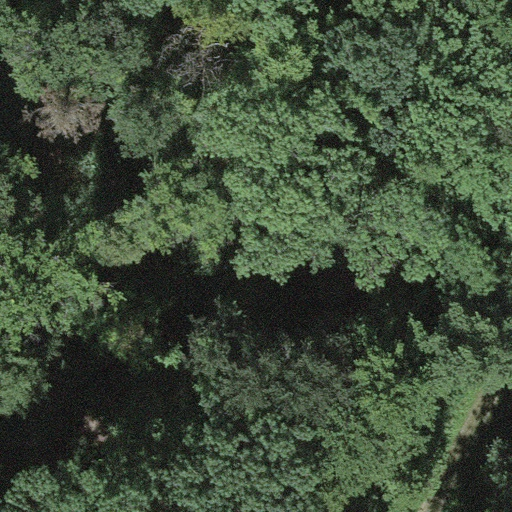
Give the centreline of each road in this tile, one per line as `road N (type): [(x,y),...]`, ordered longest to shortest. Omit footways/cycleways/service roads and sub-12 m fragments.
road 1 (track): [(178,511),(0,334)]
road 2 (track): [(436,511),(511,367)]
